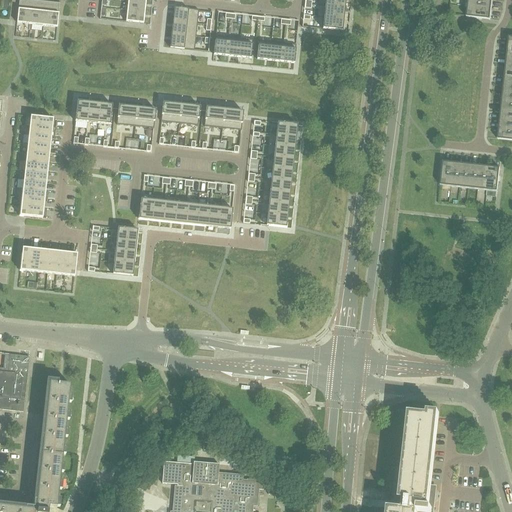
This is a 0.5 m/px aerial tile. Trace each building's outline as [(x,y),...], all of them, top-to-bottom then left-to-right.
[(30,24),(33,1),(25,0),(19,0),(17,23),(17,24),(30,25),(30,24)] [(127,11),(144,13),(145,13),(146,2),(145,2),(128,0),(127,11)] [(325,0),(325,6),(344,8),(344,9),(345,0),(325,0)] [(492,1),(491,1),(484,0),(468,0),(468,7),(469,7),(491,10),(492,1)] [(43,26),(44,26),(46,2),(33,1),(30,24),(30,25),(43,26)] [(60,4),(46,2),(44,26),(43,26),(57,28),(57,27),(60,4)] [(325,6),(324,18),(343,20),(344,9),(344,8),(325,6)] [(491,10),(469,7),(468,7),(467,17),(490,20),(491,10)] [(175,8),(174,8),(173,22),(197,24),(199,11),(175,8)] [(126,22),(143,24),(145,13),(144,13),(127,11),(126,22)] [(343,20),(324,18),(322,30),(341,32),(342,32),(343,20)] [(171,35),(172,35),(196,37),(197,24),(173,22),(171,35)] [(194,51),(196,37),(172,35),(171,35),(170,48),(194,51)] [(226,56),(228,38),(215,37),(213,55),(213,56),(226,57),(226,56)] [(226,56),(226,57),(238,58),(240,39),(228,38),(226,56)] [(240,39),(238,58),(251,60),(251,59),(253,41),(240,39)] [(269,61),(271,43),(259,41),(257,60),(269,62),(269,61)] [(281,62),(283,44),(271,43),(269,61),(269,62),(281,63),(281,62)] [(294,64),(296,45),(283,44),(281,62),(281,63),(294,64)] [(511,85),(504,84),(503,93),(511,94),(511,85)] [(502,102),(511,103),(511,94),(503,93),(502,102)] [(77,103),(75,122),(87,123),(89,104),(89,103),(77,102),(77,103)] [(511,103),(502,102),(501,111),(511,112),(511,103)] [(87,123),(98,124),(100,105),(89,103),(89,104),(87,123)] [(161,122),(179,124),(181,106),(163,104),(161,122)] [(100,105),(98,124),(110,126),(112,109),(112,106),(100,105)] [(118,107),(118,110),(117,125),(135,127),(137,109),(137,108),(118,106),(118,107)] [(179,124),(198,126),(199,111),(200,108),(181,106),(179,124)] [(154,129),(156,111),(137,108),(137,109),(135,127),(154,129)] [(223,129),(224,111),(225,110),(206,108),(206,109),(206,112),(204,127),(223,129)] [(224,111),(223,129),(241,131),(243,113),(243,112),(225,110),(224,111)] [(511,112),(501,111),(500,120),(501,120),(511,121),(511,112)] [(53,120),(52,120),(30,117),(29,127),(51,129),(52,129),(53,120)] [(511,121),(501,120),(500,120),(499,129),(511,130),(511,121)] [(296,137),(297,126),(277,123),(276,135),(295,137),(296,137)] [(28,135),(50,138),(51,138),(52,129),(51,129),(29,127),(28,135)] [(511,130),(499,129),(498,140),(511,141),(511,130)] [(50,147),(51,138),(50,138),(28,135),(27,144),(50,147)] [(295,137),(276,135),(275,147),(294,149),(295,149),(296,137),(295,137)] [(50,147),(27,144),(27,153),(49,156),(50,147)] [(294,149),(275,147),(273,158),(293,160),(295,149),(294,149)] [(48,165),(49,156),(27,153),(26,162),(48,165)] [(273,158),(272,169),(292,171),(293,160),(273,158)] [(47,174),(48,165),(26,162),(25,171),(47,174)] [(443,162),(441,186),(451,187),(453,163),(443,162)] [(462,164),(453,163),(451,187),(460,188),(462,164)] [(462,164),(460,188),(469,189),(469,188),(472,165),(462,164)] [(472,165),(469,188),(469,189),(478,190),(481,166),(472,165)] [(481,166),(478,190),(487,191),(490,167),(481,166)] [(500,169),(490,167),(487,191),(497,192),(500,169)] [(292,171),(272,169),(271,181),(290,183),(291,183),(292,171)] [(24,180),(46,183),(47,174),(25,171),(24,180)] [(45,192),(45,191),(46,183),(24,180),(23,189),(45,192)] [(290,183),(271,181),(270,192),(289,194),(290,194),(291,183),(290,183)] [(45,192),(23,189),(22,198),(44,201),(45,192)] [(270,192),(269,203),(288,205),(289,205),(290,194),(289,194),(270,192)] [(43,209),(44,201),(22,198),(21,207),(43,209),(43,210),(43,209)] [(141,199),(139,219),(150,221),(150,220),(153,201),(146,200),(141,199)] [(164,202),(153,201),(150,220),(150,221),(162,222),(162,221),(164,202)] [(162,222),(173,223),(175,203),(164,202),(162,221),(162,222)] [(187,204),(175,203),(173,223),(184,224),(187,204)] [(289,205),(288,205),(269,203),(267,215),(287,217),(289,205)] [(184,224),(196,226),(196,225),(198,206),(187,204),(184,224)] [(196,225),(196,226),(207,227),(207,226),(209,207),(198,206),(196,225)] [(43,209),(21,207),(20,217),(42,219),(43,210),(43,209)] [(207,226),(207,227),(218,228),(221,208),(209,207),(207,226)] [(218,228),(230,229),(232,209),(221,208),(218,228)] [(287,217),(267,215),(266,226),(285,229),(286,229),(287,217)] [(138,231),(118,228),(116,240),(136,242),(138,231)] [(116,240),(115,252),(134,254),(135,254),(136,242),(116,240)] [(29,272),(32,250),(22,249),(20,271),(29,272)] [(41,251),(32,250),(29,272),(38,273),(41,251)] [(41,251),(38,273),(47,274),(50,252),(41,251)] [(59,253),(50,252),(47,274),(56,275),(59,253)] [(133,265),(134,265),(135,254),(134,254),(115,252),(114,263),(133,265)] [(59,253),(56,275),(65,276),(68,254),(59,253)] [(75,277),(77,255),(68,254),(65,276),(75,277)] [(114,263),(113,275),(133,277),(134,265),(133,265),(114,263)] [(18,356),(10,355),(9,365),(28,367),(29,357),(18,356)] [(0,409),(9,411),(10,404),(13,373),(12,373),(4,372),(3,372),(0,402),(0,409)] [(13,373),(10,404),(24,405),(27,375),(13,373)] [(47,379),(33,503),(33,506),(0,502),(0,511),(48,511),(49,507),(57,508),(71,385),(56,383),(56,380),(47,379)] [(24,405),(10,404),(9,411),(23,412),(24,405)] [(400,509),(390,508),(389,511),(431,511),(432,508),(429,508),(430,503),(431,502),(432,501),(433,500),(434,499),(434,498),(434,497),(435,495),(434,494),(434,493),(433,492),(432,491),(431,490),(432,486),(428,486),(436,416),(411,413),(405,467),(395,467),(392,499),(401,500),(400,509)] [(177,486),(175,486),(172,511),(174,511),(249,511),(250,506),(258,507),(258,498),(255,497),(255,490),(263,490),(264,481),(247,480),(246,483),(243,482),(243,475),(218,473),(219,465),(193,463),(193,465),(164,462),(162,484),(177,485),(177,486)]
